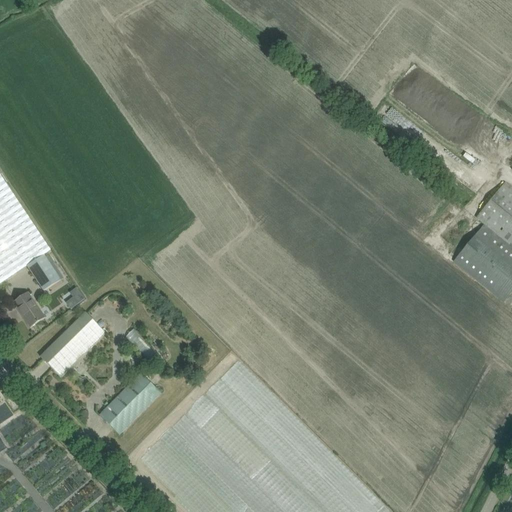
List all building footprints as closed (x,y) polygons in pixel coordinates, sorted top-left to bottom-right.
[(44,292),(52,286),(62,279),(46,254),(51,251),(9,189),(0,175),(0,284),(27,267),(44,292)] [(511,291),(511,266),(511,265),(511,263),(511,189),(505,184),(476,219),(484,225),(454,262),(495,296),(503,303),(511,291)] [(30,328),(45,318),(28,293),(13,303),(30,328)] [(60,378),(67,371),(105,335),(85,314),(47,351),(40,358),(60,378)] [(138,331),(131,338),(158,368),(166,361),(138,331)] [(119,436),(160,394),(140,374),(106,409),(99,416),(119,436)]
